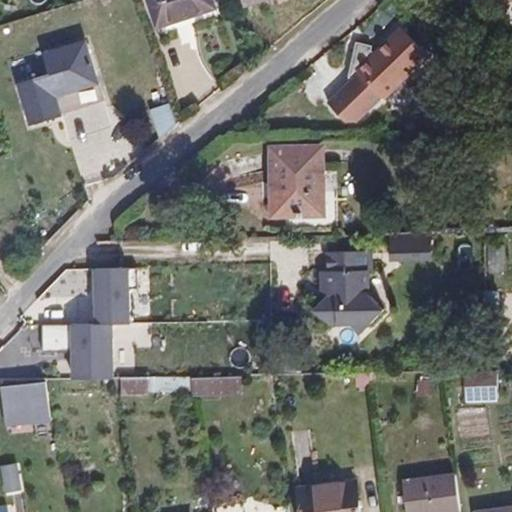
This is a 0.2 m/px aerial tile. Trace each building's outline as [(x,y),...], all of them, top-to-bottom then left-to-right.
[(214,0),(149,0),(158,28),(218,9),(214,0)] [(424,52),(396,24),(372,48),(369,45),(370,43),(356,40),(349,74),(350,75),(326,98),(347,119),(352,119),(380,91),(383,93),(424,52)] [(88,41),(45,55),(57,97),(101,84),(88,41)] [(324,215),(323,146),(271,147),(272,215),(324,215)] [(390,258),(429,257),(429,231),(389,233),(390,258)] [(326,273),(326,296),(317,305),(312,310),(329,326),(349,326),(358,335),(382,308),(368,295),(368,273),(371,272),(370,253),(326,253),(326,273)] [(136,287),(135,265),(93,266),(95,324),(111,323),(129,323),(128,287),(136,287)] [(326,273),(317,274),(317,305),(326,296),(326,273)] [(95,324),(41,325),(41,352),(71,351),(72,377),(112,376),(111,323),(95,324)] [(467,399),(498,397),(498,369),(485,369),(466,370),(467,399)] [(355,371),(356,384),(374,384),(372,371),(355,371)] [(192,379),(192,374),(153,375),(154,392),(192,391),(192,379)] [(122,394),(148,394),(147,392),(147,375),(122,376),(122,394)] [(241,393),(241,378),(192,379),(192,391),(193,394),(241,393)] [(48,421),(47,382),(2,383),(3,422),(48,421)] [(0,472),(0,497),(12,496),(8,471),(0,472)] [(404,480),(407,511),(461,511),(457,473),(404,480)] [(359,511),(355,482),(299,489),(301,511),(359,511)]
